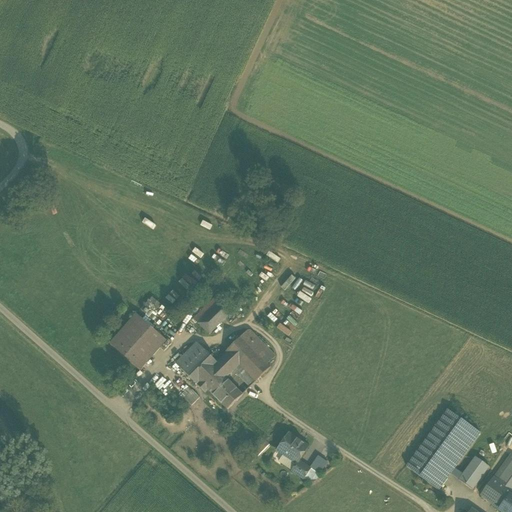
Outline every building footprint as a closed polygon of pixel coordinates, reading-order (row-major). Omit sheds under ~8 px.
[(189,221),(184,232),(195,236),(200,226),(189,221)] [(169,252),(167,256),(179,262),(181,258),(169,252)] [(299,297),(310,303),(313,297),(302,291),(299,297)] [(151,297),(147,307),(158,312),(162,302),(151,297)] [(216,297),(193,319),(209,335),(232,313),(216,297)] [(166,342),(136,315),(110,345),(139,371),(166,342)] [(278,328),(291,335),(294,330),(281,323),(278,328)] [(247,332),(241,337),(268,365),(275,357),(250,332),(248,331),(247,332)] [(226,352),(227,353),(239,366),(244,370),(256,383),(271,368),(268,365),(241,337),(226,352)] [(223,376),(226,379),(233,372),(239,366),(227,353),(217,363),(198,344),(197,343),(195,344),(175,364),(205,394),(207,391),(223,376)] [(244,370),(239,366),(233,372),(238,376),(244,370)] [(256,383),(244,370),(238,376),(250,388),(256,383)] [(223,376),(207,391),(227,410),(242,396),(226,379),(223,376)] [(192,390),(184,399),(185,400),(191,407),(200,398),(192,390)] [(185,400),(184,399),(181,396),(173,404),(177,408),(185,400)] [(406,467),(439,491),(480,434),(448,410),(406,467)] [(289,434),(278,452),(297,465),(298,462),(309,448),(289,434)] [(319,455),(313,468),(323,473),(330,460),(319,455)] [(494,478),(498,481),(511,461),(511,455),(494,478)] [(459,481),(472,491),(489,467),(476,458),(459,481)] [(511,461),(498,481),(511,491),(511,461)] [(310,470),(298,462),(297,465),(292,472),(303,480),(310,470)] [(480,497),(499,511),(510,496),(511,494),(511,491),(498,481),(494,478),(480,497)] [(511,511),(511,497),(510,496),(499,511),(501,511),(511,511)]
